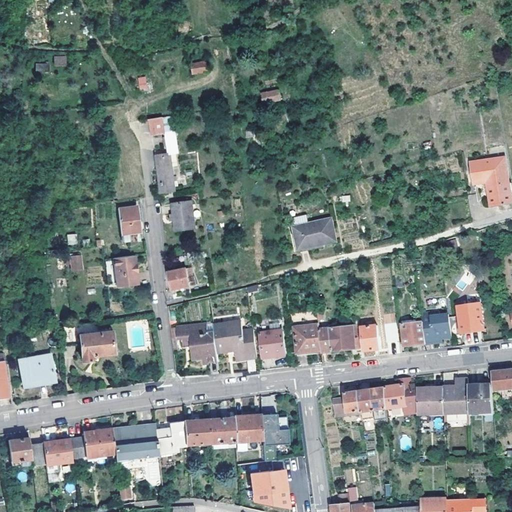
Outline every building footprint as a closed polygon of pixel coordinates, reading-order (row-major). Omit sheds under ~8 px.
[(54,56),(54,66),(67,66),(67,56),(54,56)] [(204,59),(191,62),(192,72),(206,70),(204,59)] [(36,63),(36,72),(49,72),(49,63),(36,63)] [(139,90),(148,89),(145,76),(137,77),(139,90)] [(283,98),(277,81),(266,84),(268,91),(262,92),(265,102),(283,98)] [(152,134),(160,133),(165,133),(163,120),(163,118),(150,120),(150,121),(152,134)] [(165,133),(160,133),(163,149),(154,151),(155,155),(168,153),(165,133)] [(174,189),(168,153),(155,155),(160,191),(174,189)] [(505,157),(472,163),(475,184),(487,182),(491,207),(511,203),(511,198),(505,157)] [(173,203),(174,213),(175,220),(176,231),(196,228),(192,201),(179,203),(173,203)] [(137,206),(118,208),(120,233),(140,231),(137,206)] [(297,224),(310,221),(309,213),(296,215),(297,224)] [(297,224),(295,224),(299,246),(336,238),(331,216),(310,221),(297,224)] [(67,244),(77,244),(77,234),(67,234),(67,244)] [(452,246),(452,247),(459,245),(457,237),(450,239),(452,246)] [(126,286),(134,285),(138,284),(136,272),(135,272),(134,264),(135,264),(134,256),(130,256),(113,259),(117,285),(126,283),(126,286)] [(81,268),(80,257),(70,259),(70,262),(71,269),(81,268)] [(171,281),(173,290),(191,286),(190,283),(195,282),(194,277),(189,278),(187,269),(169,272),(171,281)] [(248,289),(249,293),(258,291),(257,285),(248,287),(248,289)] [(485,330),(481,304),(458,307),(462,334),(485,330)] [(426,310),(426,312),(430,312),(430,316),(449,313),(448,307),(426,310)] [(430,312),(426,312),(422,313),(424,323),(426,344),(434,343),(433,339),(452,337),(449,313),(430,316),(430,312)] [(319,320),(319,325),(322,350),(323,352),(333,351),(331,329),(324,329),(323,319),(319,320)] [(100,321),(79,325),(80,335),(94,333),(93,331),(101,330),(100,321)] [(271,332),(281,330),(280,323),(270,325),(271,332)] [(414,345),(419,344),(426,344),(424,323),(403,326),(406,346),(414,345)] [(219,353),(216,334),(209,335),(207,324),(179,327),(180,338),(186,337),(187,347),(195,346),(197,360),(206,359),(207,364),(220,362),(219,353)] [(401,341),(399,324),(386,325),(388,343),(401,341)] [(79,325),(59,328),(61,346),(81,343),(80,335),(79,325)] [(219,353),(228,352),(227,347),(233,346),(235,351),(236,361),(246,359),(246,356),(257,354),(254,330),(243,331),(242,327),(225,329),(224,325),(214,326),(216,334),(219,353)] [(294,328),(297,353),(322,350),(319,325),(294,328)] [(361,325),(331,329),(333,351),(343,350),(343,352),(351,351),(351,349),(363,348),(361,328),(361,325)] [(378,326),(361,328),(363,348),(364,351),(381,349),(378,326)] [(83,356),(83,361),(93,360),(92,358),(99,357),(98,355),(116,352),(114,330),(100,332),(94,333),(80,335),(83,356)] [(271,332),(260,333),(264,358),(286,355),(283,330),(281,330),(271,332)] [(19,359),(23,385),(47,381),(47,382),(56,381),(51,353),(19,359)] [(0,398),(11,396),(5,362),(0,362),(0,398)] [(501,388),(511,388),(511,370),(494,370),(494,388),(501,388)] [(399,386),(412,385),(411,377),(398,379),(399,386)] [(469,388),(468,379),(456,379),(456,383),(444,384),(444,389),(445,414),(445,416),(470,415),(469,388)] [(387,413),(387,419),(393,418),(392,407),(418,405),(418,389),(418,384),(412,385),(399,386),(384,388),(386,409),(387,413)] [(493,413),(492,386),(469,388),(470,415),(493,413)] [(386,409),(384,388),(372,390),(374,410),(386,409)] [(511,388),(501,388),(501,399),(511,399),(511,388)] [(418,405),(419,414),(445,414),(444,389),(418,389),(418,405)] [(359,391),(362,412),(374,410),(372,390),(359,391)] [(334,401),(336,415),(362,412),(359,391),(345,393),(346,399),(334,401)] [(271,413),(261,414),(263,439),(263,444),(288,442),(287,416),(276,416),(272,417),(271,413)] [(234,415),(234,417),(235,440),(246,440),(247,450),(259,449),(258,439),(263,439),(261,414),(234,415)] [(211,442),(235,440),(234,417),(210,419),(211,442)] [(210,419),(185,421),(187,444),(211,442),(210,419)] [(158,447),(187,444),(185,421),(169,422),(170,428),(156,429),(158,447)] [(155,422),(112,428),(112,429),(115,451),(115,453),(116,460),(159,455),(158,447),(156,429),(155,422)] [(112,429),(83,432),(84,437),(86,451),(94,450),(94,453),(115,451),(112,429)] [(30,444),(29,437),(8,440),(11,461),(19,460),(32,458),(30,444)] [(69,439),(72,457),(86,454),(86,451),(84,437),(69,439)] [(69,439),(43,442),(45,464),(47,473),(59,471),(58,463),(72,461),(72,457),(69,439)] [(43,442),(30,444),(32,458),(32,466),(45,464),(43,442)] [(20,468),(32,466),(32,458),(19,460),(20,468)] [(288,470),(250,472),(253,508),(290,505),(288,470)] [(351,506),(361,504),(357,486),(348,488),(349,495),(350,502),(351,506)] [(120,488),(120,500),(131,499),(131,487),(120,488)] [(335,504),(350,502),(349,495),(334,497),(335,504)] [(422,508),(421,511),(448,511),(448,502),(448,499),(421,500),(422,508)] [(474,511),(474,501),(448,502),(448,511),(474,511)] [(487,511),(487,501),(474,501),(474,511),(487,511)] [(351,511),(351,506),(350,502),(335,504),(332,504),(332,511),(351,511)] [(375,503),(361,504),(351,506),(351,511),(375,511),(375,510),(375,503)]
